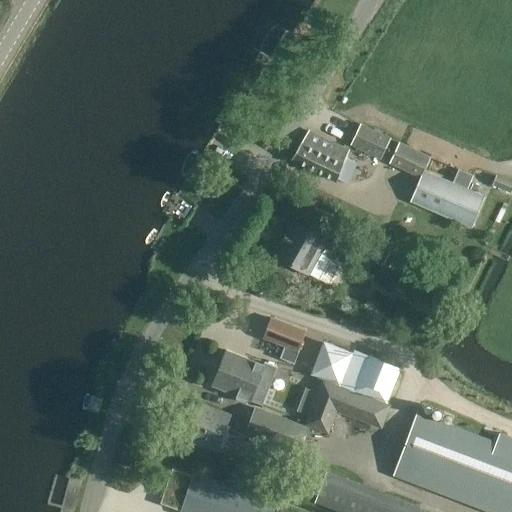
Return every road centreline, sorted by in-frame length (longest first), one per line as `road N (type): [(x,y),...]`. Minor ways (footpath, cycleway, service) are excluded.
road 1 (unclassified): [(92,511),(109,431),(154,335),(376,0)]
road 2 (track): [(466,511),(325,455),(255,473),(109,431)]
